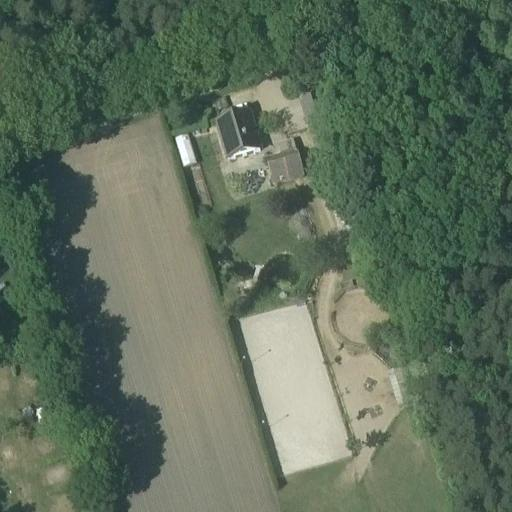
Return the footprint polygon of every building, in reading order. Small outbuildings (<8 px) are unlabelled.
[(229,161),(258,153),(247,116),(218,125),(229,161)] [(272,189),(304,179),(296,153),(292,142),(277,146),(279,157),(264,161),(272,189)] [(358,237),(357,231),(342,236),(348,254),(350,253),(362,249),(358,237)] [(405,370),(387,377),(398,411),(417,405),(405,370)] [(65,511),(76,508),(73,495),(61,498),(65,511)]
